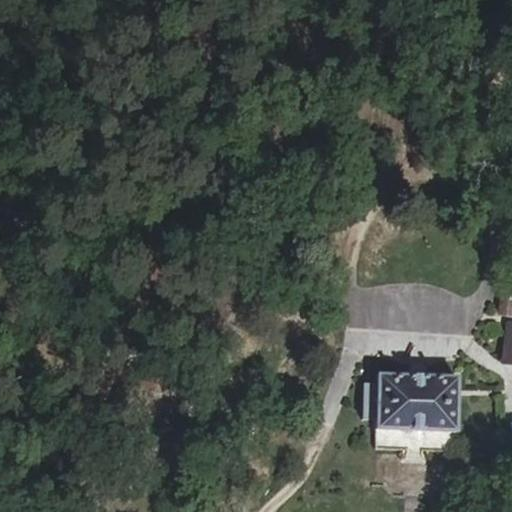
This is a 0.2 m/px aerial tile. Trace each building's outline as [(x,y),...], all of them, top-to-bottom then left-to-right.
[(510,299),(498,299),(498,311),(510,311),(510,299)] [(511,323),(507,323),(503,363),(511,364),(511,323)] [(371,419),(370,426),(454,435),(460,377),(375,368),(374,381),(371,419)] [(358,418),(371,419),(374,381),(361,380),(358,418)] [(454,435),(370,426),(369,436),(453,445),(454,435)]
